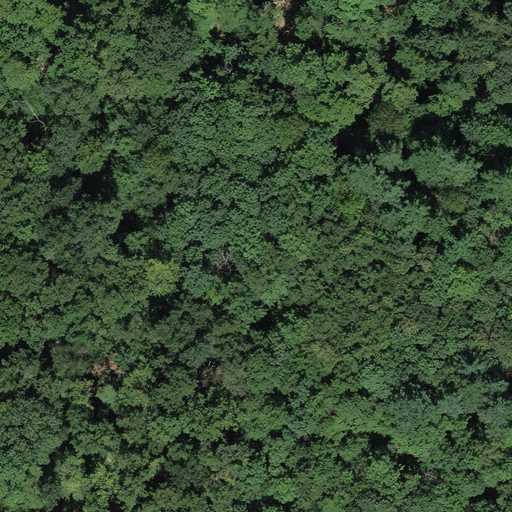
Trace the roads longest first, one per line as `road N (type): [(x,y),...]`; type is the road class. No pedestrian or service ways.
road 1 (track): [(399,0),(220,511)]
road 2 (track): [(192,0),(353,137)]
road 3 (track): [(0,116),(107,0)]
